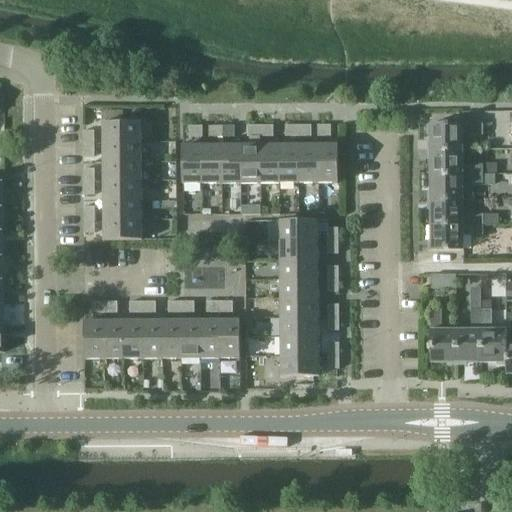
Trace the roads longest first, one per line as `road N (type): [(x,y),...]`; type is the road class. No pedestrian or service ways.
road 1 (residential): [(0,58),(16,60),(48,105),(44,429)]
road 2 (tertiary): [(44,429),(386,427)]
road 3 (residential): [(386,427),(390,137)]
